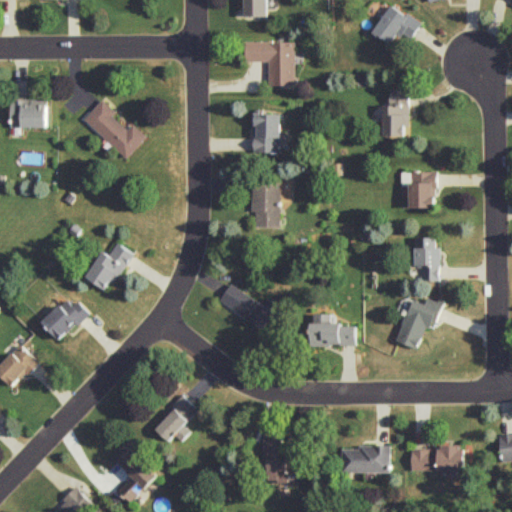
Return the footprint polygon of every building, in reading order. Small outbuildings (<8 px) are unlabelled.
[(247,0),(247,16),(269,15),(269,0),(247,0)] [(424,23),(394,3),(375,32),(392,43),(400,31),(413,39),(424,23)] [(297,40),(247,41),(248,60),(270,60),(271,84),(297,84),(297,40)] [(386,135),(411,135),(410,88),(392,88),(392,104),(385,104),(386,135)] [(13,98),(12,126),(48,126),(49,99),(13,98)] [(129,129),(114,115),(118,111),(104,98),(86,118),(128,157),(148,136),(134,123),(129,129)] [(282,113),(254,113),(255,152),(282,152),(282,113)] [(403,170),(403,185),(411,185),(412,207),(439,206),(439,170),(403,170)] [(253,211),(257,211),(257,225),(282,226),(283,179),(254,178),(253,211)] [(417,265),(425,265),(424,279),(441,280),(442,246),(437,246),(437,236),(418,236),(417,265)] [(110,290),(134,252),(118,242),(111,254),(104,250),(88,276),(110,290)] [(264,329),(275,312),(232,282),(221,299),(264,329)] [(398,340),(420,348),(430,320),(438,323),(446,302),(429,296),(427,303),(413,298),(398,340)] [(74,305),(68,298),(43,320),(61,339),(91,311),(79,299),(74,305)] [(312,344),(357,345),(357,323),(332,323),(332,313),(313,313),(312,344)] [(0,372),(15,387),(40,360),(22,343),(0,365),(0,372)] [(192,431),(186,424),(201,409),(184,393),(173,404),(176,407),(157,428),(170,440),(176,434),(183,440),(192,431)] [(511,433),(502,434),(505,460),(511,459),(511,433)] [(284,434),(265,434),(265,454),(271,454),(270,483),(300,483),(301,457),(293,457),(293,460),(283,460),(284,434)] [(414,448),(414,470),(466,469),(465,444),(442,444),(442,448),(414,448)] [(392,472),(392,445),(360,445),(360,448),(344,448),(344,471),(392,472)] [(133,501),(158,474),(130,449),(118,462),(133,476),(120,490),(133,501)] [(88,511),(96,504),(78,487),(53,511),(88,511)]
